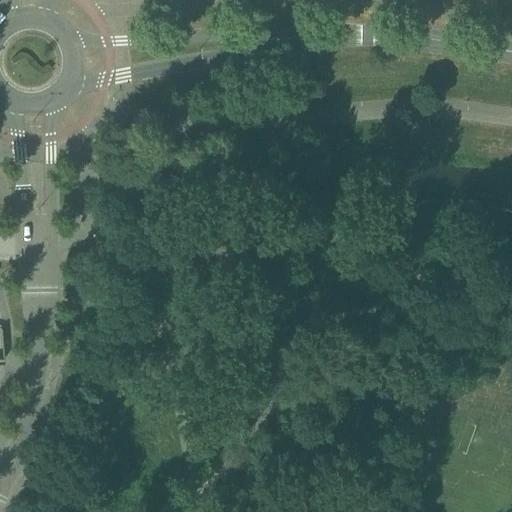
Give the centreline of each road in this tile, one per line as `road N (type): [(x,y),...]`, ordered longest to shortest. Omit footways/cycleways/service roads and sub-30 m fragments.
road 1 (unclassified): [(0,489),(35,384),(41,241)]
road 2 (tertiary): [(68,86),(307,36)]
road 3 (tertiary): [(307,36),(71,45)]
road 4 (tertiary): [(511,54),(436,41),(307,36)]
road 5 (unclassified): [(15,103),(26,210),(41,241)]
road 6 (unclassified): [(41,241),(51,214),(50,101)]
